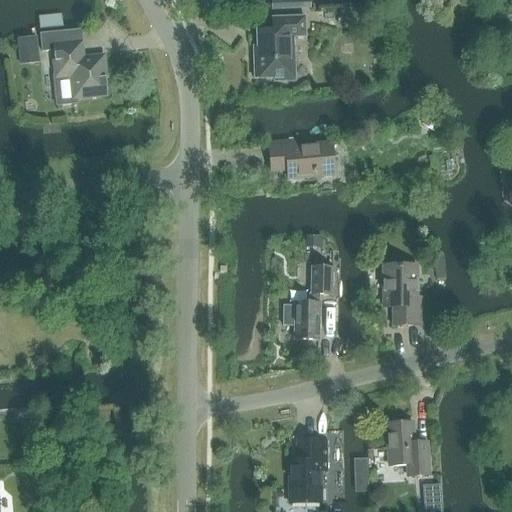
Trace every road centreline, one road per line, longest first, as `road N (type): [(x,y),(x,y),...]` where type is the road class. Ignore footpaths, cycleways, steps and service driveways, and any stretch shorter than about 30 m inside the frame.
road 1 (residential): [(187,413),(511,340)]
road 2 (residential): [(187,413),(190,178)]
road 3 (residential): [(0,193),(190,178)]
road 4 (residential): [(190,178),(188,82),(148,0)]
